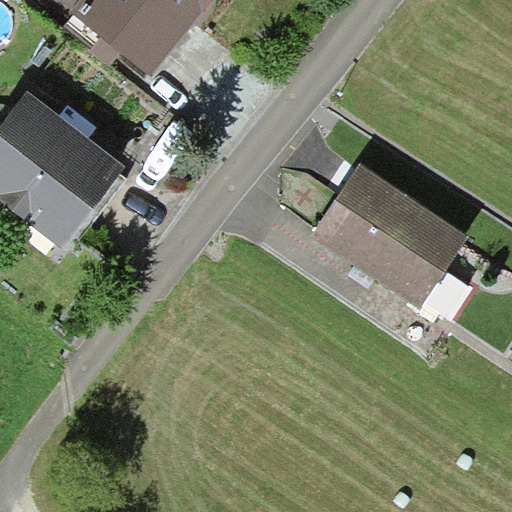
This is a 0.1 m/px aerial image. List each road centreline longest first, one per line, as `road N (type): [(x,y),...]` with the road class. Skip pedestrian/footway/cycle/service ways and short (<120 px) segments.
road 1 (residential): [(369,0),(71,379)]
road 2 (track): [(0,488),(71,379)]
